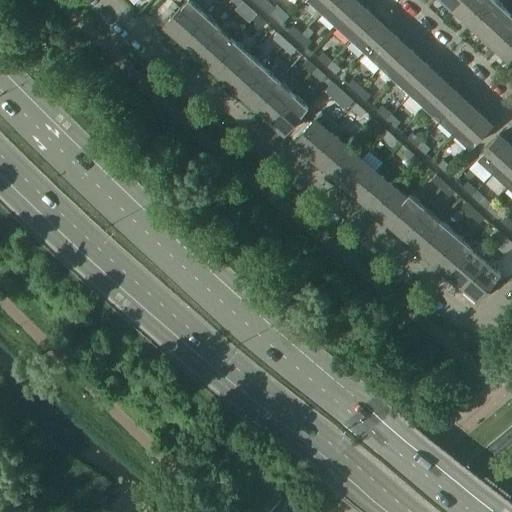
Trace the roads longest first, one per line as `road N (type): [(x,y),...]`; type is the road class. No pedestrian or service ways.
road 1 (trunk): [(476,511),(298,375),(0,95)]
road 2 (trunk): [(0,158),(134,284),(413,511)]
road 3 (residential): [(107,0),(464,314),(492,321),(511,307)]
road 4 (residential): [(511,117),(383,0)]
